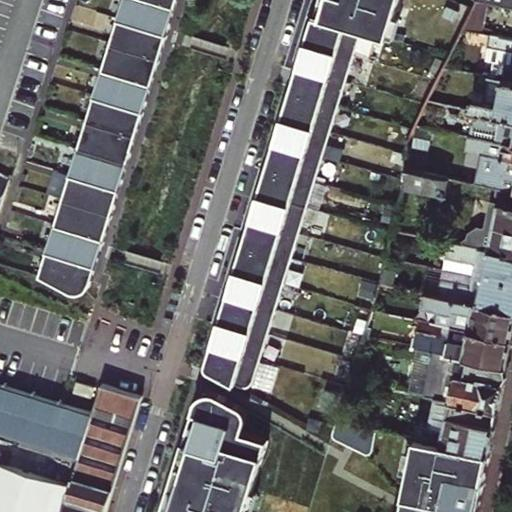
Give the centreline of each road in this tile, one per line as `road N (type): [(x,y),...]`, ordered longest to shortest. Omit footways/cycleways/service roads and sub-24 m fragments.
road 1 (residential): [(125,511),(282,0)]
road 2 (unknown): [(443,0),(295,409)]
